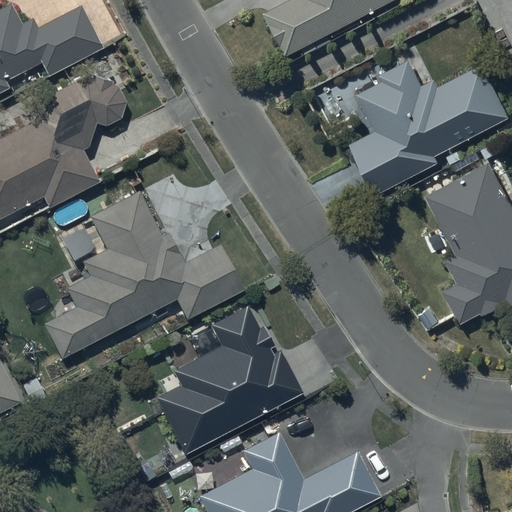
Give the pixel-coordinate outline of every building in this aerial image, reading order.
[(293,0),(266,13),(287,54),(394,0),(293,0)] [(0,92),(7,89),(3,82),(38,65),(44,77),(100,49),(78,5),(33,27),(29,19),(18,24),(9,4),(0,8),(0,92)] [(382,81),(357,94),(377,132),(352,145),(377,192),(437,162),(434,156),(509,118),(481,64),(438,86),(434,79),(422,85),(409,59),(379,74),(382,81)] [(32,120),(0,137),(0,217),(40,197),(45,208),(96,183),(81,152),(93,124),(95,124),(97,125),(99,125),(101,125),(103,125),(105,124),(107,124),(109,123),(110,122),(112,121),(114,120),(115,119),(116,117),(118,116),(119,114),(120,113),(121,111),(121,109),(122,107),(122,105),(122,103),(122,101),(122,99),(122,97),(121,95),(120,93),(120,92),(119,90),(117,88),(116,87),(115,86),(113,84),(112,83),(110,82),(108,81),(90,74),(39,98),(32,120)] [(511,205),(489,163),(426,197),(457,255),(445,261),(457,284),(443,291),(460,323),(481,312),(483,315),(504,304),(511,318),(511,205)] [(76,307),(44,323),(61,356),(173,301),(184,322),(244,293),(219,242),(184,259),(167,225),(157,229),(138,191),(88,215),(105,250),(82,261),(90,276),(66,288),(76,307)] [(177,384),(153,396),(183,454),(300,393),(278,350),(271,354),(268,349),(271,347),(262,329),(258,331),(245,307),(208,326),(218,345),(170,370),(177,384)] [(0,411),(18,403),(0,368),(0,411)] [(202,511),(348,511),(377,497),(353,453),(300,480),(276,432),(239,451),(248,469),(195,497),(202,511)]
